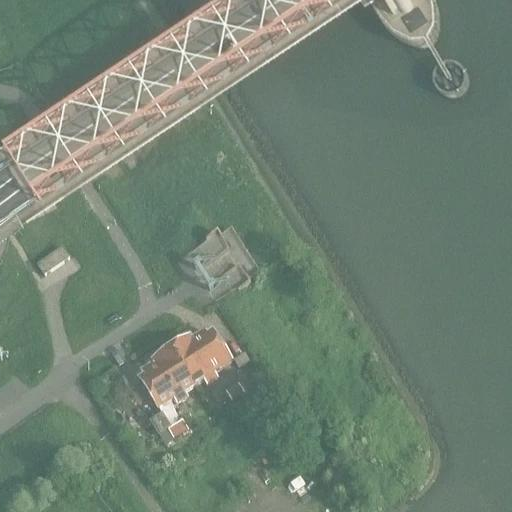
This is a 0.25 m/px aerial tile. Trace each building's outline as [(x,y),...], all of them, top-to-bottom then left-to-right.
[(374,0),(388,21),(406,35),(419,38),(433,30),(437,13),(434,0),(374,0)] [(461,60),(448,52),(434,58),(429,73),(438,85),(454,86),(464,75),(461,60)] [(38,267),(45,278),(70,261),(63,250),(38,267)] [(185,395),(195,389),(204,383),(206,388),(218,381),(215,376),(231,366),(212,336),(208,339),(205,334),(192,342),(191,341),(154,365),(155,366),(141,375),(144,380),(140,382),(159,411),(174,402),(177,406),(188,400),(185,395)] [(238,387),(226,395),(231,403),(244,395),(238,387)] [(159,439),(167,433),(170,431),(162,417),(150,425),(159,439)] [(167,433),(173,441),(187,432),(182,424),(170,431),(167,433)] [(233,441),(170,482),(188,511),(204,511),(258,477),(233,441)]
